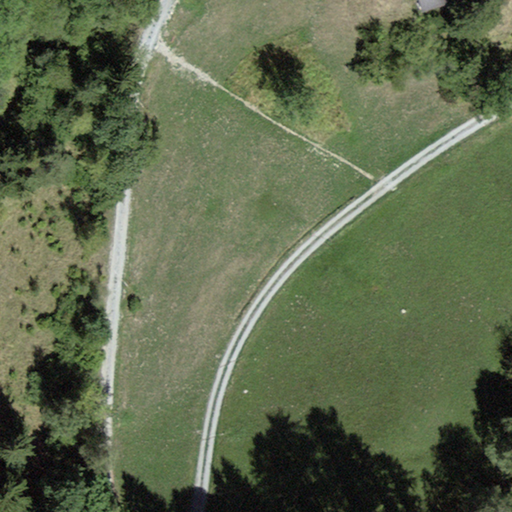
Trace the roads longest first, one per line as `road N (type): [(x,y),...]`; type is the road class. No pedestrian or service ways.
road 1 (track): [(196,511),(215,390),(259,301),(312,240),(511,106)]
road 2 (track): [(164,0),(130,103),(104,511)]
